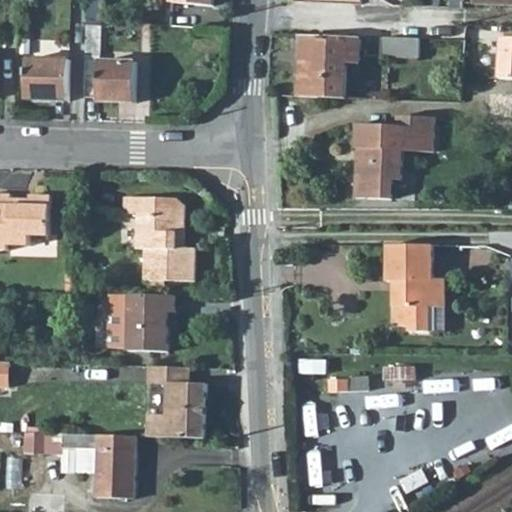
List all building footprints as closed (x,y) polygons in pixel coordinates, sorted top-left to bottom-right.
[(99,63),(100,23),(86,22),(84,63),(83,98),(97,99),(97,104),(135,104),(136,64),(99,63)] [(359,42),(301,39),(299,98),(346,100),(346,64),(359,64),(359,42)] [(419,41),(383,39),(382,58),(418,59),(419,41)] [(511,42),(503,42),(501,79),(511,79),(511,42)] [(68,97),(69,63),(28,61),(25,101),(68,102),(68,97)] [(402,132),(360,131),(360,155),(363,155),(371,155),(371,167),(363,167),(363,206),(399,206),(400,187),(408,186),(409,159),(439,158),(438,123),(402,123),(402,132)] [(363,155),(363,167),(371,167),(371,155),(363,155)] [(0,248),(8,249),(10,245),(31,245),(32,235),(52,236),(54,196),(31,196),(31,205),(13,204),(13,194),(0,194),(0,248)] [(179,201),(124,199),(124,215),(140,216),(139,251),(149,251),(148,281),(196,283),(198,249),(187,249),(188,209),(179,201)] [(434,252),(390,252),(391,287),(404,287),(404,297),(397,298),(398,333),(414,333),(415,338),(434,337),(433,313),(447,313),(446,288),(435,288),(434,252)] [(112,349),(133,350),(134,315),(122,315),(123,296),(113,296),(112,349)] [(179,315),(180,297),(123,296),(122,315),(134,315),(133,350),(132,353),(170,354),(171,347),(172,315),(179,315)] [(0,389),(10,390),(11,364),(0,363),(0,389)] [(191,386),(191,369),(151,368),(151,383),(168,385),(191,386)] [(150,415),(149,437),(206,439),(209,386),(191,386),(168,385),(167,416),(150,415)] [(328,388),(328,401),(363,401),(362,387),(328,388)] [(135,501),(138,438),(64,435),(64,451),(77,451),(76,474),(97,475),(96,498),(135,501)] [(59,511),(60,498),(25,497),(24,511),(59,511)]
